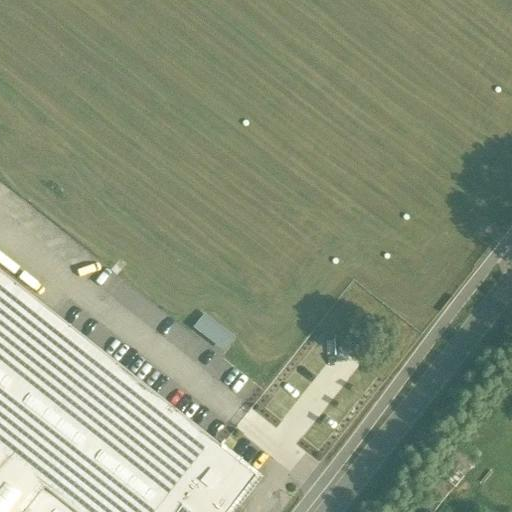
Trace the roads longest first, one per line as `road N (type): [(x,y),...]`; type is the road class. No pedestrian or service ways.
road 1 (unknown): [(0,349),(27,294),(259,476),(230,511)]
road 2 (tertiary): [(333,511),(511,288)]
